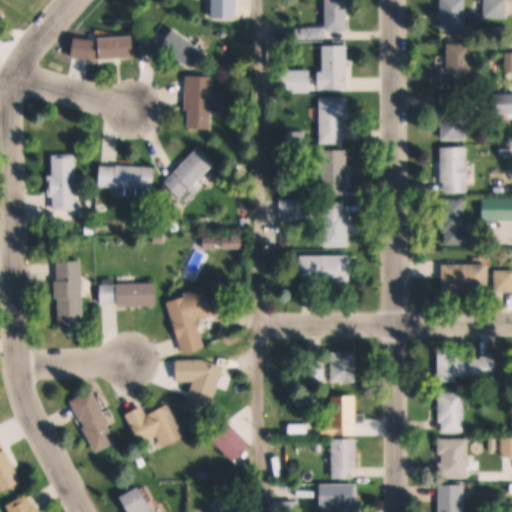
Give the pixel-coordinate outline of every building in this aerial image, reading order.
[(0,0),(13,9),(4,31),(0,33),(0,0)] [(215,0),(238,0),(238,17),(215,17),(215,0)] [(328,0),(348,0),(348,7),(349,7),(350,29),(328,29),(328,0)] [(443,0),(468,0),(468,29),(444,29),(444,19),(441,19),(441,10),(443,10),(443,0)] [(486,0),(508,0),(508,18),(487,18),(486,0)] [(326,26),(326,38),(296,38),(296,27),(326,26)] [(178,28),(209,51),(196,68),(165,45),(178,28)] [(141,33),(161,33),(162,54),(142,54),(141,33)] [(103,58),(78,55),(81,37),(102,40),(101,37),(138,35),(139,56),(103,58)] [(449,42),(473,42),(474,87),(444,87),(443,66),(449,66),(449,42)] [(321,70),(326,70),(325,44),(350,44),(350,88),(321,88),(321,70)] [(312,69),(312,91),(284,92),(284,69),(312,69)] [(215,92),(226,92),(225,110),(214,110),(213,128),(190,127),(191,109),(187,109),(189,75),(215,76),(215,92)] [(443,93),(468,93),(468,139),(444,140),(443,93)] [(322,143),(321,96),(351,96),(351,116),(346,116),(346,143),(322,143)] [(288,131),(306,131),(306,146),(288,146),(288,131)] [(166,182),(202,146),(219,162),(183,198),(166,182)] [(442,146),(468,146),(469,192),(447,193),(447,180),(443,180),(442,146)] [(346,193),(324,194),(324,149),(348,149),(349,184),(346,184),(346,193)] [(50,175),(56,175),(55,154),(78,153),(79,210),(57,211),(56,196),(51,196),(50,175)] [(126,186),(102,185),(103,165),(120,166),(120,165),(157,167),(156,188),(140,187),(140,195),(125,194),(126,186)] [(483,198),(511,197),(511,221),(483,221),(483,198)] [(467,198),(467,228),(472,228),(473,245),(445,245),(445,233),(443,233),(443,198),(467,198)] [(281,199),(304,199),(304,216),(281,216),(281,199)] [(327,246),(327,201),(345,201),(345,214),(350,214),(350,246),(327,246)] [(87,225),(96,225),(96,234),(87,234),(87,225)] [(301,255),(351,255),(351,281),(302,281),(301,255)] [(60,280),(60,261),(84,260),(86,328),(62,329),(61,298),(58,298),(57,280),(60,280)] [(490,263),(490,288),(444,288),(444,264),(490,263)] [(495,270),(511,269),(511,292),(495,292),(495,270)] [(105,284),(105,278),(116,277),(116,284),(160,282),(160,306),(120,307),(120,303),(103,303),(103,284),(105,284)] [(188,296),(187,292),(213,284),(222,313),(199,321),(208,346),(187,353),(170,301),(188,296)] [(496,355),(497,381),(440,382),(440,350),(465,350),(466,359),(481,359),(481,355),(496,355)] [(333,351),(357,351),(357,382),(333,382),(333,351)] [(196,381),(179,381),(179,359),(204,358),(226,366),(209,416),(186,408),(196,381)] [(326,359),(326,381),(305,381),(305,360),(326,359)] [(110,424),(119,442),(99,452),(85,427),(88,425),(85,419),(84,420),(73,400),(94,389),(113,423),(110,424)] [(439,392),(464,391),(464,432),(442,432),(442,422),(439,422),(439,392)] [(323,422),(337,422),(336,396),(357,395),(358,422),(355,422),(356,435),(323,435),(323,422)] [(159,435),(144,443),(128,415),(145,406),(150,415),(171,404),(188,435),(166,447),(159,435)] [(213,439),(231,421),(253,443),(235,461),(213,439)] [(290,423),(309,423),(309,435),(290,435),(290,423)] [(0,482),(0,435),(25,481),(5,492),(0,482)] [(502,437),(511,437),(511,456),(502,456),(502,437)] [(334,439),(359,438),(360,470),(354,470),(354,478),(334,478),(334,439)] [(439,438),(469,438),(469,478),(439,478),(439,462),(443,462),(443,454),(439,454),(439,438)] [(138,459),(144,456),(149,464),(142,467),(138,459)] [(321,484),(359,483),(359,511),(328,511),(328,507),(322,507),(321,484)] [(440,511),(440,484),(465,484),(465,511),(440,511)] [(132,511),(124,497),(143,486),(157,511),(132,511)] [(12,511),(8,504),(27,494),(33,505),(34,504),(38,511),(12,511)]
